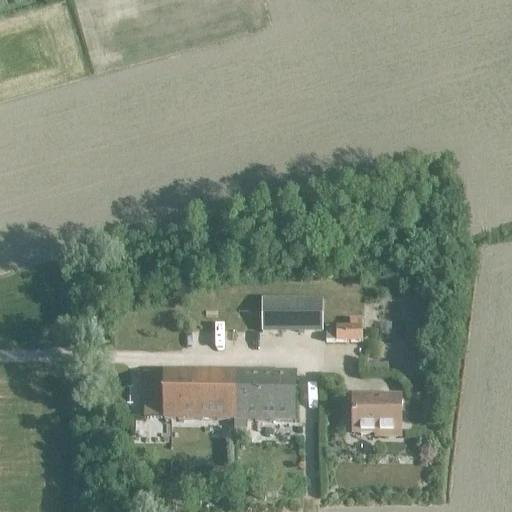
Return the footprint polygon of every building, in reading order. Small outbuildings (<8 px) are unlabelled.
[(261,333),(321,333),(321,299),(261,299),(261,333)] [(325,339),(361,339),(360,324),(324,325),(325,339)] [(295,375),(159,375),(144,375),(144,424),(234,423),(234,432),(246,432),(246,423),(295,423),(295,375)] [(401,398),(353,398),(352,434),(358,434),(360,436),(368,436),(371,434),(383,434),(383,437),(400,438),(401,398)] [(233,481),(233,468),(213,468),(213,481),(233,481)]
